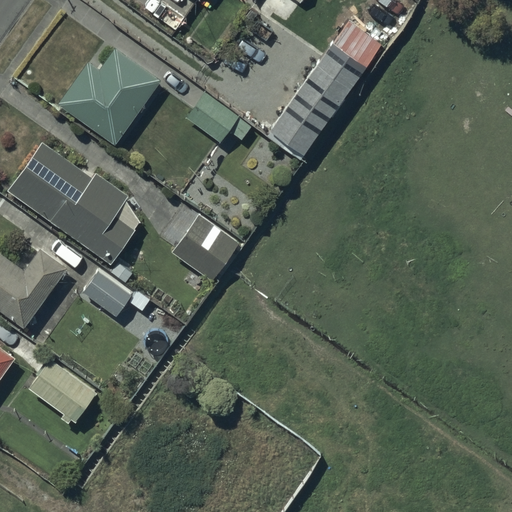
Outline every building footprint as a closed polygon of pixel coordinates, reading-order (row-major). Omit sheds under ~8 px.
[(333,39),(268,128),(302,153),(367,64),(333,39)] [(89,59),(58,102),(116,144),(162,80),(115,45),(100,67),(89,59)] [(240,116),(205,91),(187,116),(222,141),(230,129),(242,138),(251,125),(239,117),(240,116)] [(43,139),(8,189),(112,262),(136,228),(134,227),(140,218),(121,204),(129,193),(97,171),(94,175),(43,139)] [(200,212),(174,251),(213,279),(215,276),(219,279),(242,245),(238,243),(240,240),(200,212)] [(0,251),(0,308),(25,327),(68,267),(41,247),(25,269),(23,268),(0,251)] [(99,269),(84,291),(118,315),(133,294),(99,269)] [(0,377),(16,356),(0,344),(0,377)] [(98,391),(51,357),(30,387),(65,412),(62,416),(69,422),(72,418),(77,421),(98,391)] [(195,448),(171,430),(121,500),(136,511),(179,511),(204,478),(224,493),(254,450),(214,422),(195,448)]
